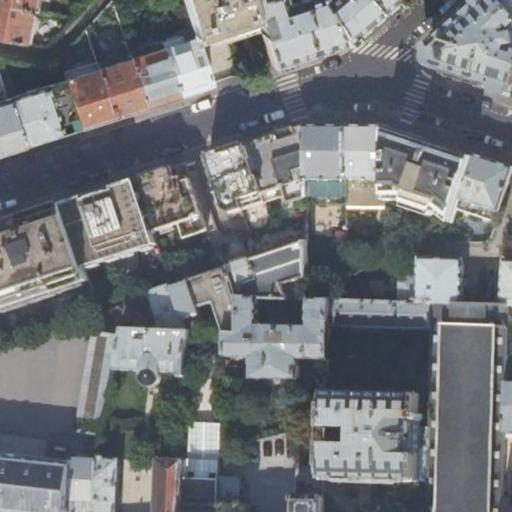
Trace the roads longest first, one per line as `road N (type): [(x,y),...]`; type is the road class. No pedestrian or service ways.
road 1 (residential): [(351,75),(0,190)]
road 2 (residential): [(511,128),(351,75)]
